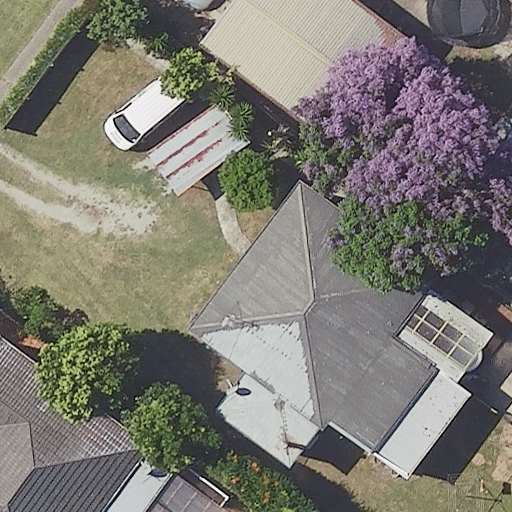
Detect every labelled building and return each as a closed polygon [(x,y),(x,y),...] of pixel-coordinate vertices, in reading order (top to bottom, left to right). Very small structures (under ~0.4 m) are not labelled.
[(417,36),(368,0),(229,0),(205,33),(343,135),(417,36)] [(223,93),(147,148),(177,189),(253,134),(223,93)] [(437,274),(299,173),(192,319),(248,361),(327,420),(437,274)] [(233,511),(243,499),(4,321),(0,326),(0,511),(233,511)] [(327,420),(248,361),(217,401),(296,461),(327,420)]
